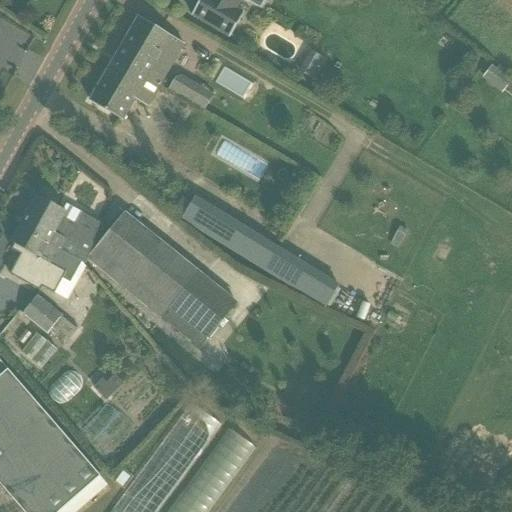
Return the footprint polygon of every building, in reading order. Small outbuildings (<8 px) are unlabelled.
[(230,38),(240,21),(243,15),(236,11),(240,4),(244,6),(247,0),(259,8),(264,0),(201,0),(192,16),(230,38)] [(161,87),(184,45),(138,18),(114,60),(148,80),(161,87)] [(313,49),(298,68),(313,79),(327,60),(313,49)] [(123,121),(148,80),(114,60),(90,102),(123,121)] [(511,82),(506,78),(510,73),(499,65),(496,68),(492,65),(482,79),(502,94),(504,92),(511,97),(511,82)] [(168,91),(187,102),(197,85),(181,76),(174,79),(168,91)] [(149,192),(156,197),(158,195),(163,189),(164,188),(157,182),(149,192)] [(208,340),(238,304),(125,213),(111,229),(81,213),(75,224),(64,218),(67,213),(36,196),(19,228),(62,251),(82,262),(85,264),(87,260),(159,319),(160,317),(200,348),(207,339),(208,340)] [(400,227),(390,245),(398,249),(407,231),(400,227)] [(77,281),(73,278),(82,262),(62,251),(19,228),(11,243),(14,244),(11,250),(20,256),(10,275),(39,292),(41,288),(67,301),(77,281)] [(298,260),(278,248),(264,272),(284,283),(298,260)] [(449,269),(439,264),(434,276),(443,281),(449,269)] [(50,331),(66,343),(76,330),(64,319),(38,296),(23,314),(47,334),(50,331)] [(25,356),(43,368),(53,352),(36,340),(25,356)] [(0,484),(23,511),(60,511),(100,477),(0,361),(0,454),(1,456),(0,456),(0,484)] [(106,402),(115,393),(106,383),(105,382),(99,382),(93,388),(106,402)] [(114,511),(156,511),(219,426),(191,406),(114,511)] [(209,511),(257,448),(229,427),(165,511),(209,511)]
